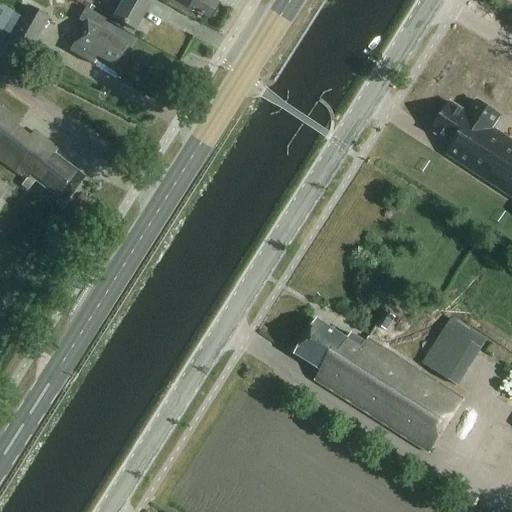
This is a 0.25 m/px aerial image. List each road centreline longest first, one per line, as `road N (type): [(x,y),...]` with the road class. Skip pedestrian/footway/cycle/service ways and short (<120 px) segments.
road 1 (unclassified): [(106,511),(430,0)]
road 2 (primary): [(0,462),(290,0)]
